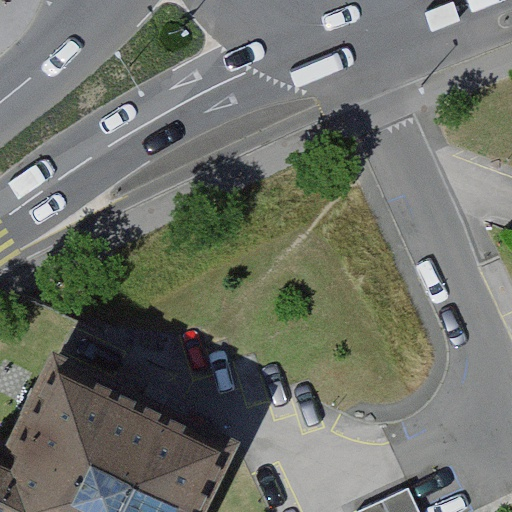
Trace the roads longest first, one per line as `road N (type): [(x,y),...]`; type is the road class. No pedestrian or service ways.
road 1 (primary): [(0,232),(119,147),(307,52)]
road 2 (primary): [(307,52),(359,58),(414,45),(462,14)]
road 3 (primary): [(166,0),(60,63)]
